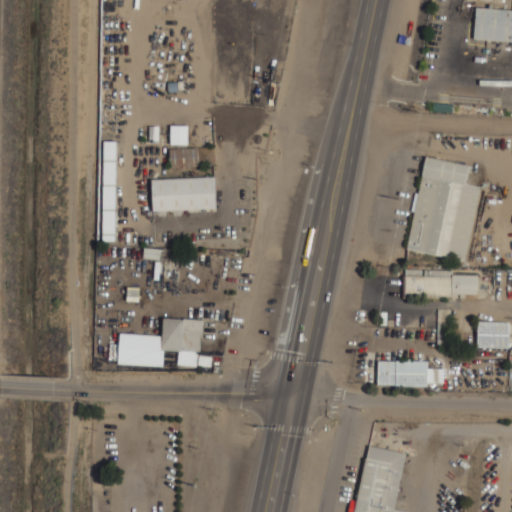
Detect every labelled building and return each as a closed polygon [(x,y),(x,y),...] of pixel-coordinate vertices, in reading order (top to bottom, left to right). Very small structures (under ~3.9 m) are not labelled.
[(511,9),(476,7),(474,41),(511,42),(511,9)] [(188,124),(170,124),(170,143),(188,143),(188,124)] [(102,240),(115,240),(117,141),(104,141),(102,240)] [(215,165),(215,146),(169,146),(169,165),(215,165)] [(466,260),(480,187),(466,184),(470,164),(424,156),(407,249),(466,260)] [(216,176),(152,177),(152,210),(217,209),(216,176)] [(143,259),(155,259),(154,279),(161,279),(162,248),(144,247),(143,259)] [(478,275),(453,274),(453,270),(405,269),(404,294),(477,295),(478,275)] [(118,362),(164,365),(165,351),(178,352),(177,364),(210,366),(211,355),(199,354),(202,318),(164,316),(162,335),(120,332),(118,362)] [(510,322),(478,321),(477,347),(509,348),(510,322)] [(428,361),(378,360),(378,385),(428,386),(428,383),(443,383),(444,368),(427,368),(428,361)] [(396,508),(406,452),(367,445),(354,511),(408,511),(409,511),(396,508)]
